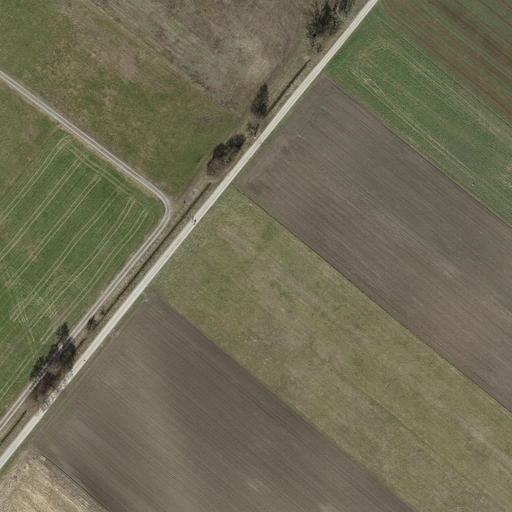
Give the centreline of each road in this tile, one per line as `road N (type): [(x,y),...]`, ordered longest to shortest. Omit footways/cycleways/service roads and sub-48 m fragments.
road 1 (track): [(0,464),(373,0)]
road 2 (track): [(0,426),(169,209),(163,196),(0,74)]
